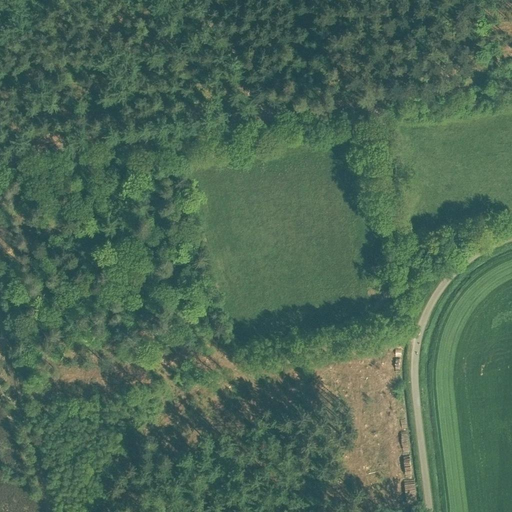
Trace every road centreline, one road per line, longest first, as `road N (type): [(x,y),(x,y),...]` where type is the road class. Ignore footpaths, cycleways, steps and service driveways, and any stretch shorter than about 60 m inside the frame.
road 1 (track): [(0,159),(487,83),(480,0)]
road 2 (unclassified): [(429,511),(413,371),(420,323),(453,270),(511,236)]
road 3 (track): [(366,103),(395,324),(415,343)]
